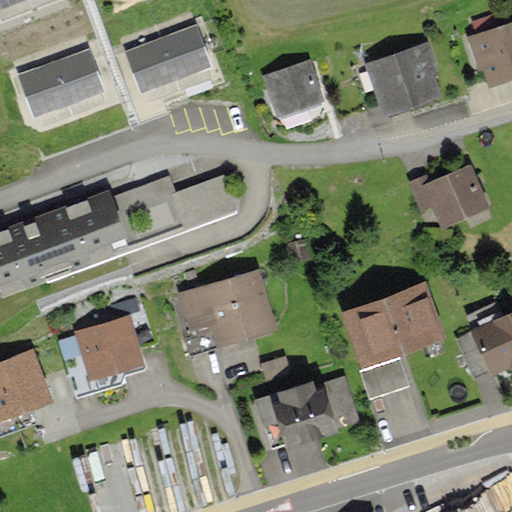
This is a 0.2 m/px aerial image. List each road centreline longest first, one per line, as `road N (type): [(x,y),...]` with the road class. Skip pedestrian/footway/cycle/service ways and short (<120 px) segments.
road 1 (residential): [(511,115),(352,152),(176,140),(0,205)]
road 2 (residential): [(249,511),(511,428)]
